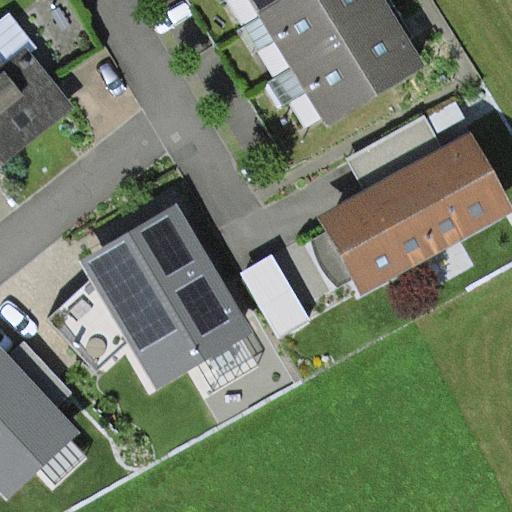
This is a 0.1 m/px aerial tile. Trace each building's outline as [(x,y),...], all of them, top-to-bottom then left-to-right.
[(384,0),(247,0),(327,128),(426,67),(384,0)] [(0,76),(0,170),(46,135),(0,76)] [(458,149),(312,228),(353,303),(499,224),(458,149)] [(86,276),(39,314),(96,377),(128,346),(152,385),(251,334),(175,199),(76,257),(86,276)] [(271,265),(236,287),(276,351),(310,330),(271,265)] [(0,339),(0,490),(5,496),(81,430),(0,339)]
